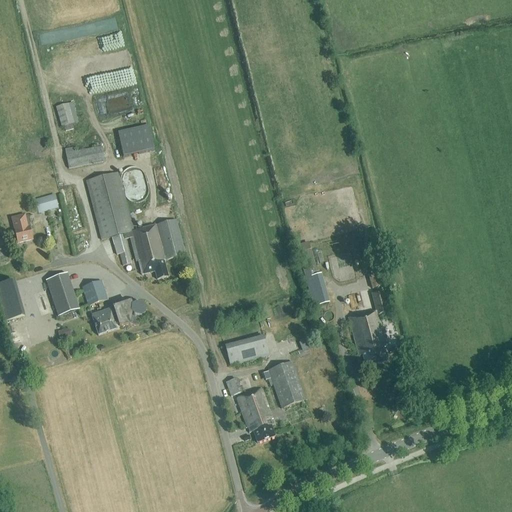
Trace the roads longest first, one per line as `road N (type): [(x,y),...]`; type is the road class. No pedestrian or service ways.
road 1 (unclassified): [(245,511),(202,351),(190,333),(95,257),(26,273)]
road 2 (track): [(20,0),(67,178),(80,184),(100,260)]
road 3 (tertiary): [(260,511),(307,485),(511,403)]
road 4 (unclassified): [(61,511),(25,386),(14,373),(0,376)]
